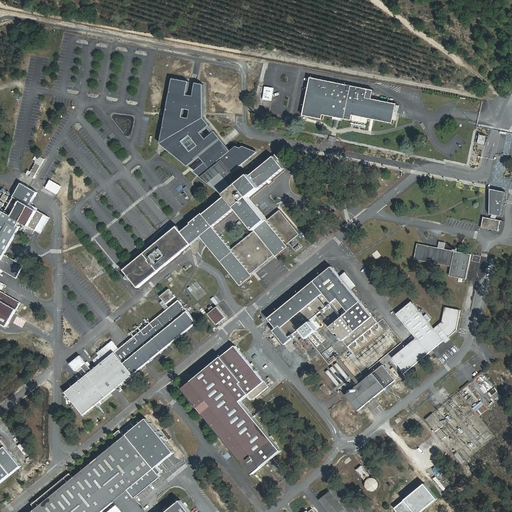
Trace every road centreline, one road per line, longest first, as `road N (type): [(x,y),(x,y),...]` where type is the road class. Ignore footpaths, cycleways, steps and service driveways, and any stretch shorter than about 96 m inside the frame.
road 1 (track): [(0,20),(239,61),(244,70)]
road 2 (track): [(376,0),(511,103)]
road 3 (unknown): [(283,140),(179,225)]
